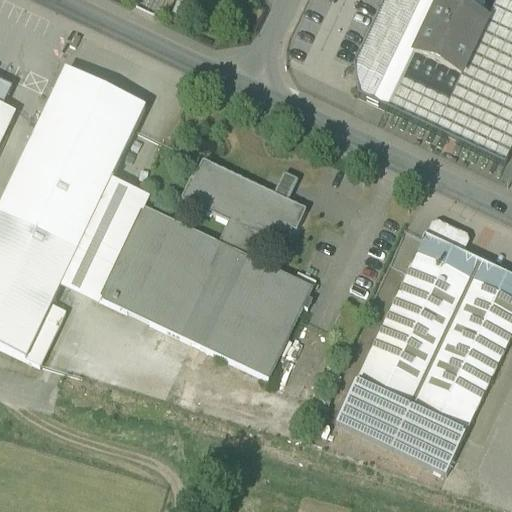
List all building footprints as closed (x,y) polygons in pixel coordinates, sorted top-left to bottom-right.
[(511,7),(498,1),(487,25),(460,81),(414,59),(440,4),(442,0),(386,0),(353,70),(358,100),(504,170),(511,153),(511,7)] [(487,25),(440,4),(414,59),(460,81),(487,25)] [(78,41),(73,39),(68,50),(73,52),(78,41)] [(65,74),(0,211),(0,352),(25,364),(51,310),(144,112),(65,74)] [(0,148),(15,117),(0,109),(0,148)] [(274,200),(203,166),(201,167),(193,185),(191,184),(190,184),(181,204),(181,205),(228,227),(218,249),(248,263),(259,242),(282,253),(284,252),(292,235),(294,236),(296,235),(305,216),(305,214),(287,206),(288,204),(287,201),(277,196),(275,197),(274,200)] [(218,249),(141,212),(98,304),(268,385),(302,313),(307,315),(311,306),(307,304),(312,293),(248,263),(218,249)] [(466,241),(436,226),(431,228),(424,243),(461,260),(468,246),(466,241)] [(424,243),(355,388),(464,441),(511,340),(511,284),(461,260),(424,243)] [(364,318),(343,309),(338,320),(359,329),(364,318)] [(51,310),(25,364),(39,371),(65,316),(51,310)] [(359,329),(338,320),(329,339),(351,349),(360,330),(359,329)] [(464,441),(355,388),(336,428),(445,480),(464,441)]
